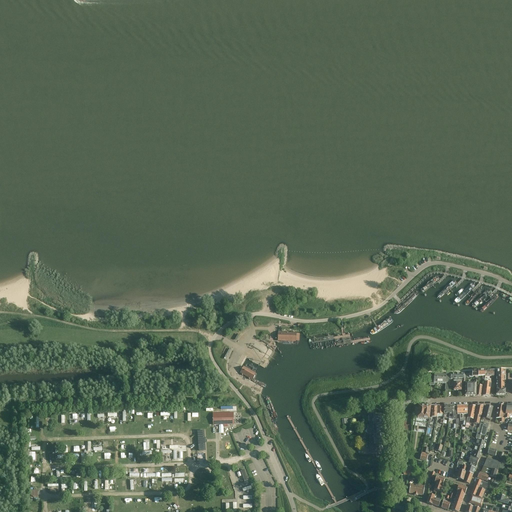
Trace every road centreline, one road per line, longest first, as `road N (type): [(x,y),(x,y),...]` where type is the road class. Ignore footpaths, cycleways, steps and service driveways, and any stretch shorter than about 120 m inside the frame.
road 1 (unclassified): [(294,511),(256,418),(215,364),(211,343),(223,326),(256,314),(312,321),(364,312),(438,262),(511,284)]
road 2 (track): [(191,511),(187,438),(43,442),(44,511)]
road 3 (track): [(244,459),(42,466)]
road 4 (residential): [(422,511),(392,504),(387,407),(425,401)]
road 5 (track): [(43,498),(177,493),(177,504)]
